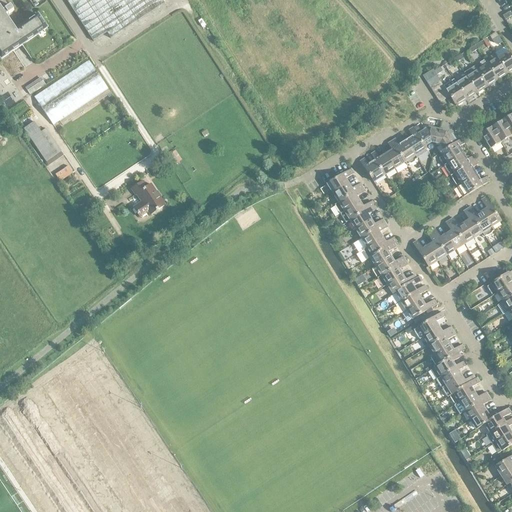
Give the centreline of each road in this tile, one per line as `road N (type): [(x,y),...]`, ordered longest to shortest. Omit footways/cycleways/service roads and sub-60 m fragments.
road 1 (residential): [(511,402),(475,362),(441,293)]
road 2 (residential): [(352,156),(423,112),(461,118)]
